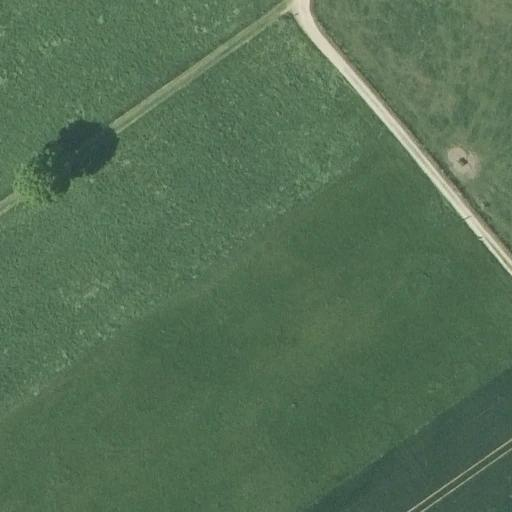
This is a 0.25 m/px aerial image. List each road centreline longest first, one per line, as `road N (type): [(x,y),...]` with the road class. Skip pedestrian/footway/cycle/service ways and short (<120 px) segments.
road 1 (track): [(301,3),(0,219)]
road 2 (track): [(511,267),(309,21),(304,0)]
